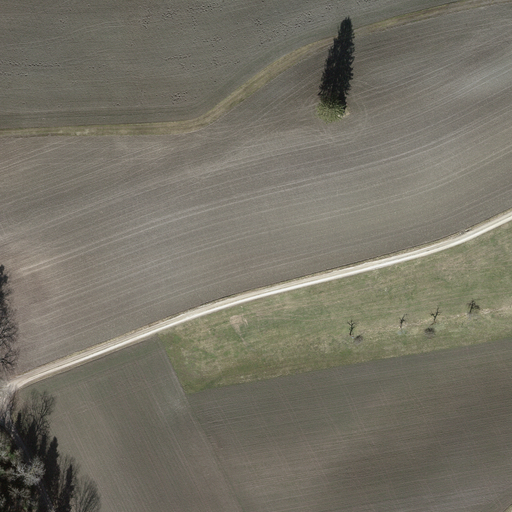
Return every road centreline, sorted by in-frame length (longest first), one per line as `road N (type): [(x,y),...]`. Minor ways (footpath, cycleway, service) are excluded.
road 1 (track): [(511,214),(423,251),(192,314),(30,376),(0,396)]
road 2 (track): [(51,511),(0,396)]
